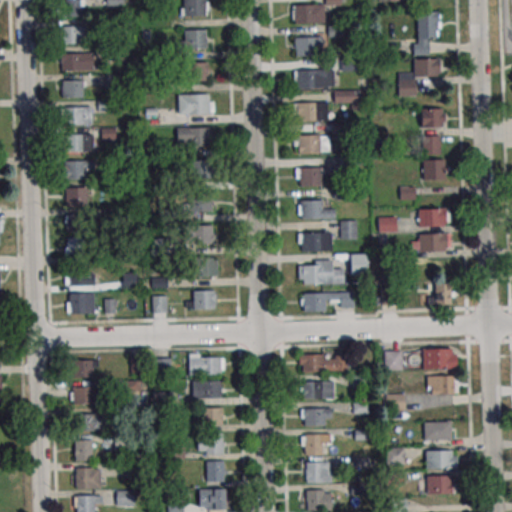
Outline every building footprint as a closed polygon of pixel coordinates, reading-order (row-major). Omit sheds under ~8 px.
[(57,0),(57,16),(85,16),(85,6),(93,6),(93,0),(57,0)] [(182,0),(203,0),(204,15),(182,16),(182,0)] [(293,4),(314,4),(315,23),(293,23),(293,4)] [(417,12),(417,38),(438,38),(438,12),(417,12)] [(86,26),(59,26),(59,43),(86,43),(86,26)] [(183,30),(205,29),(205,48),(184,49),(183,30)] [(294,37),(315,36),(316,55),(294,56),(294,37)] [(100,70),(100,52),(59,52),(59,70),(100,70)] [(413,76),(439,76),(439,58),(413,58),(413,76)] [(185,63),(206,62),(207,81),(185,82),(185,63)] [(296,70),(317,69),(318,88),(296,89),(296,70)] [(61,97),(83,97),(83,79),(61,79),(61,97)] [(333,103),(358,103),(358,91),(333,91),(333,103)] [(185,94),(207,93),(207,112),(186,113),(185,94)] [(297,102),(319,102),(319,121),(298,121),(297,102)] [(64,106),(64,124),(92,124),(92,106),(64,106)] [(444,108),(419,108),(419,127),(444,127),(444,108)] [(187,128),(208,127),(209,146),(187,146),(187,128)] [(98,134),(64,134),(64,151),(98,151),(98,134)] [(297,135),(318,134),(319,153),(297,154),(297,135)] [(422,154),(439,154),(439,135),(422,135),(422,154)] [(421,179),(446,179),(446,159),(421,159),(421,179)] [(62,179),(87,179),(87,170),(95,170),(95,160),(62,160),(62,179)] [(187,160),(209,160),(210,179),(188,179),(187,160)] [(297,168),(319,167),(320,186),(298,187),(297,168)] [(89,187),(64,187),(64,205),(89,205),(89,187)] [(400,198),(414,198),(414,188),(400,188),(400,198)] [(188,192),(210,192),(210,211),(189,211),(188,192)] [(298,200),(320,199),(320,218),(299,219),(298,200)] [(449,208),(414,208),(414,226),(449,226),(449,208)] [(66,215),(66,233),(88,233),(88,215),(66,215)] [(377,216),(377,231),(396,231),(396,216),(377,216)] [(356,239),(356,220),(339,220),(339,239),(356,239)] [(189,225),(211,225),(211,244),(189,244),(189,225)] [(300,233),(322,232),(323,251),(301,252),(300,233)] [(449,233),(418,233),(418,242),(412,242),(412,251),(449,251),(449,233)] [(164,239),(150,239),(150,254),(164,254),(164,239)] [(349,274),(366,274),(366,252),(349,252),(349,274)] [(192,258),(214,257),(215,276),(193,276),(192,258)] [(301,265),(323,265),(323,284),(302,284),(301,265)] [(65,269),(65,286),(95,286),(95,269),(65,269)] [(451,284),(429,284),(429,305),(451,305),(451,284)] [(191,291),(213,290),(213,309),(192,310),(191,291)] [(66,313),(94,314),(94,293),(67,293),(66,313)] [(302,294),(323,293),(324,312),(302,312),(302,294)] [(167,295),(152,295),(152,315),(167,315),(167,295)] [(422,368),(456,368),(456,348),(422,348),(422,368)] [(384,370),(401,370),(401,350),(384,350),(384,370)] [(187,374),(223,374),(223,354),(187,354),(187,374)] [(347,354),(299,354),(299,370),(347,370),(347,354)] [(152,356),(152,376),(170,376),(170,356),(152,356)] [(96,377),(96,360),(73,360),(73,377),(96,377)] [(457,375),(426,375),(426,394),(457,394),(457,375)] [(221,398),(221,381),(188,381),(188,398),(221,398)] [(333,398),(333,381),(301,381),(301,398),(333,398)] [(72,404),(97,404),(97,382),(72,382),(72,404)] [(402,394),(386,394),(386,409),(402,409),(402,394)] [(366,412),(366,404),(354,404),(354,412),(366,412)] [(221,408),(201,408),(201,425),(221,425),(221,408)] [(331,408),(301,408),(301,425),(331,425),(331,408)] [(102,413),(76,413),(76,431),(102,431),(102,413)] [(450,421),(423,421),(423,439),(450,439),(450,421)] [(203,433),(221,433),(222,454),(204,454),(203,433)] [(303,434),(321,434),(321,455),(303,455),(303,434)] [(72,440),(90,440),(91,461),(73,461),(72,440)] [(403,446),(385,446),(385,464),(403,464),(403,446)] [(424,468),(457,468),(457,450),(424,450),(424,468)] [(204,461),(222,461),(223,482),(205,482),(204,461)] [(304,462),(322,461),(322,482),(304,483),(304,462)] [(74,468),(92,467),(92,488),(74,489),(74,468)] [(423,493),(453,493),(453,475),(423,475),(423,493)] [(205,489),(223,488),(224,509),(206,510),(205,489)] [(305,490),(323,489),(324,510),(305,511),(305,490)] [(134,490),(116,490),(116,506),(134,506),(134,490)] [(75,511),(75,495),(93,495),(93,511),(75,511)]
